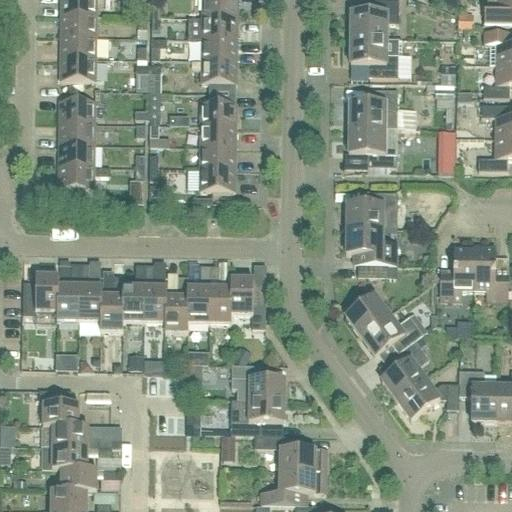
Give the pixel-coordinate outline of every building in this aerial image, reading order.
[(61,0),(61,22),(96,23),(96,0),(61,0)] [(511,0),(486,0),(487,19),(484,19),(484,31),(510,32),(511,31),(511,0)] [(202,2),(202,24),(237,25),(237,2),(202,2)] [(351,18),(350,45),(386,45),(386,30),(398,30),(398,7),(369,6),(369,19),(351,18)] [(138,11),(138,23),(147,23),(147,11),(138,11)] [(152,11),(151,24),(160,24),(160,11),(152,11)] [(61,22),(60,44),(95,44),(96,23),(61,22)] [(147,23),(138,23),(138,36),(146,36),(147,23)] [(160,24),(151,24),(151,36),(160,36),(160,24)] [(202,24),(201,46),(236,47),(237,25),(202,24)] [(495,51),(495,72),(511,71),(511,50),(509,51),(510,39),(484,39),(483,51),(495,51)] [(60,44),(60,65),(95,66),(95,44),(60,44)] [(386,45),(350,45),(350,71),(368,71),(368,83),(397,84),(398,62),(401,62),(401,45),(386,45)] [(201,46),(201,68),(236,68),(236,47),(201,46)] [(137,54),(137,66),(146,67),(146,54),(137,54)] [(151,67),(159,67),(160,54),(151,54),(151,67)] [(417,84),(418,61),(405,60),(404,84),(417,84)] [(95,66),(60,65),(60,88),(95,88),(95,66)] [(236,68),(201,68),(201,90),(236,91),(236,68)] [(136,71),(135,80),(148,80),(148,71),(136,71)] [(148,71),(148,80),(160,81),(161,81),(161,72),(148,71)] [(511,71),(495,72),(495,92),(483,92),(483,105),(509,105),(509,93),(511,92),(511,71)] [(135,98),(148,98),(148,80),(135,80),(135,98)] [(148,80),(148,98),(160,99),(160,81),(148,80)] [(349,108),(349,135),(385,135),(397,135),(415,136),(415,117),(397,116),(397,97),(368,96),(368,109),(349,108)] [(160,99),(148,99),(147,118),(160,118),(160,99)] [(59,107),(59,130),(94,131),(94,108),(59,107)] [(200,110),(200,132),(235,133),(236,110),(200,110)] [(494,124),(494,145),(511,145),(511,124),(508,124),(509,112),(481,112),(480,124),(494,124)] [(135,126),(147,127),(147,118),(135,117),(135,126)] [(147,118),(147,127),(160,127),(160,118),(147,118)] [(59,130),(59,152),(94,152),(94,131),(59,130)] [(136,144),(145,144),(145,131),(136,131),(136,144)] [(149,144),(158,144),(158,132),(150,131),(149,144)] [(200,132),(200,154),(235,154),(235,133),(200,132)] [(385,135),(349,135),(349,161),(367,161),(367,173),(396,174),(396,150),(397,135),(385,135)] [(462,137),(444,137),(444,179),(462,179),(462,137)] [(511,145),(494,145),(494,166),(478,165),(478,178),(508,178),(508,166),(511,166),(511,145)] [(59,152),(58,173),(93,174),(94,152),(59,152)] [(200,154),(200,175),(235,176),(235,154),(200,154)] [(135,162),(135,174),(144,174),(144,162),(135,162)] [(149,162),(149,175),(158,175),(158,162),(149,162)] [(93,174),(58,173),(58,196),(59,196),(59,206),(59,208),(85,208),(85,207),(85,196),(93,196),(93,182),(108,182),(108,174),(93,174)] [(144,174),(135,174),(135,187),(144,187),(144,174)] [(158,175),(149,175),(149,187),(158,187),(158,175)] [(235,176),(200,175),(199,198),(234,198),(235,176)] [(346,210),(346,235),(382,236),(382,222),(397,222),(397,200),(372,199),(372,211),(346,210)] [(382,236),(346,235),(346,260),(371,261),(371,272),(387,272),(396,273),(396,250),(382,250),(382,236)] [(474,255),(473,297),(485,297),(485,307),(507,307),(508,282),(495,281),(495,253),(474,252),(474,255)] [(461,297),(473,297),(474,255),(453,255),(453,280),(440,280),(439,306),(461,306),(461,297)] [(70,285),(79,285),(80,271),(70,271),(70,285)] [(80,271),(79,285),(89,285),(89,271),(80,271)] [(135,293),(123,293),(122,293),(122,297),(122,303),(122,329),(143,329),(144,294),(144,286),(144,272),(135,272),(135,293)] [(144,272),(144,286),(153,286),(154,272),(144,272)] [(371,272),(358,272),(357,284),(387,284),(387,272),(371,272)] [(200,287),(209,287),(209,273),(200,273),(200,287)] [(209,273),(209,287),(218,287),(218,273),(209,273)] [(35,318),(56,318),(57,318),(58,292),(58,283),(35,282),(35,289),(23,289),(22,322),(35,322),(35,318)] [(113,283),(113,297),(122,297),(122,293),(123,293),(123,283),(113,283)] [(188,284),(178,284),(178,298),(186,298),(187,298),(187,294),(188,284)] [(230,285),(230,295),(230,321),(231,321),(252,321),(252,336),(265,336),(265,293),(253,293),(253,286),(230,285)] [(56,328),(79,328),(79,293),(58,292),(57,318),(56,318),(56,328)] [(102,293),(79,293),(79,328),(99,329),(100,329),(101,302),(101,303),(102,293)] [(143,329),(164,330),(165,330),(165,303),(166,304),(166,294),(144,294),(143,329)] [(186,298),(186,304),(187,304),(187,330),(208,330),(209,295),(187,294),(187,298),(186,298)] [(230,295),(209,295),(208,330),(231,331),(231,321),(230,321),(230,295)] [(345,323),(360,343),(389,321),(374,301),(345,323)] [(101,303),(101,302),(100,329),(99,329),(99,338),(122,339),(122,329),(122,303),(101,303)] [(165,330),(164,330),(164,339),(187,340),(187,330),(187,304),(186,304),(166,304),(165,303),(165,330)] [(389,321),(360,343),(375,363),(391,351),(398,360),(422,342),(408,324),(397,333),(389,321)] [(381,386),(396,407),(424,386),(410,366),(422,357),(415,348),(395,362),(401,371),(381,386)] [(248,407),(284,408),(285,385),(261,385),(262,372),(232,372),(231,385),(231,395),(237,395),(236,407),(248,407)] [(471,428),(496,429),(497,393),(483,392),(484,378),(459,377),(458,402),(472,403),(471,428)] [(511,378),(511,393),(497,393),(496,429),(511,428),(511,378)] [(424,386),(396,407),(410,427),(440,406),(446,406),(446,416),(458,416),(458,391),(441,391),(433,397),(424,386)] [(72,398),(39,397),(39,410),(43,410),(42,433),(52,433),(52,432),(78,433),(78,432),(79,410),(71,410),(72,398)] [(230,441),(254,442),(255,442),(260,442),(260,429),(284,430),(284,408),(248,407),(236,407),(236,429),(230,429),(230,441)] [(42,454),(52,454),(87,454),(97,455),(98,445),(88,445),(88,432),(78,432),(78,433),(52,432),(52,433),(42,433),(42,454)] [(127,444),(127,433),(104,433),(104,444),(127,444)] [(279,455),(279,477),(326,478),(326,456),(292,455),(292,442),(260,442),(255,442),(254,442),(254,455),(279,455)] [(97,455),(111,455),(121,455),(121,446),(98,445),(97,455)] [(87,454),(52,454),(51,476),(61,476),(87,476),(87,475),(87,454)] [(111,455),(97,455),(97,464),(111,464),(111,455)] [(61,476),(60,496),(60,497),(87,498),(96,499),(97,476),(87,475),(87,476),(61,476)] [(102,485),(116,486),(117,476),(103,476),(102,485)] [(326,478),(279,477),(278,499),(261,499),(260,511),(276,511),(290,511),(291,500),(325,500),(326,478)] [(60,496),(51,496),(50,511),(86,511),(87,498),(60,497),(60,496)]
